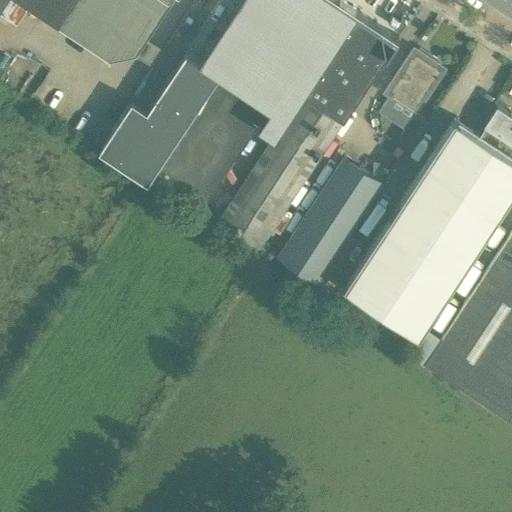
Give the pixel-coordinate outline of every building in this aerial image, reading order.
[(0,0),(0,10),(6,0),(22,0),(110,58),(137,53),(172,0),(0,0)] [(134,96),(101,143),(150,177),(156,168),(224,65),(267,0),(237,0),(201,53),(188,45),(149,106),(134,96)] [(335,0),(267,0),(224,65),(273,98),(262,115),(279,126),(303,91),(344,118),(396,40),(335,0)] [(390,93),(379,110),(404,127),(399,136),(396,139),(407,146),(425,117),(416,110),(444,67),(436,62),(438,59),(429,53),(427,56),(414,47),(385,91),(390,93)] [(224,65),(156,168),(204,200),(262,115),(273,98),(224,65)] [(280,127),(220,217),(259,243),(344,118),(303,91),(279,126),(280,127)] [(345,282),(420,331),(511,191),(511,113),(497,103),(484,123),(485,123),(478,133),(454,117),(345,282)] [(384,179),(343,152),(276,253),(317,280),(384,179)] [(511,228),(424,361),(511,419),(511,228)]
